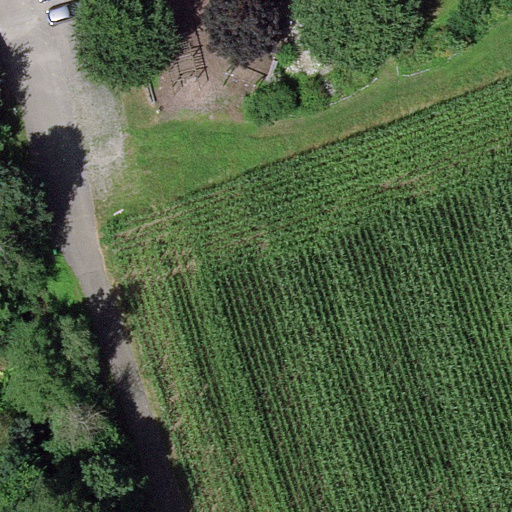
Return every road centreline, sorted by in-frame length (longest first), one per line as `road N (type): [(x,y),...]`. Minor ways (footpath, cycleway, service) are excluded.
road 1 (track): [(168,511),(72,217)]
road 2 (residential): [(0,20),(72,217)]
